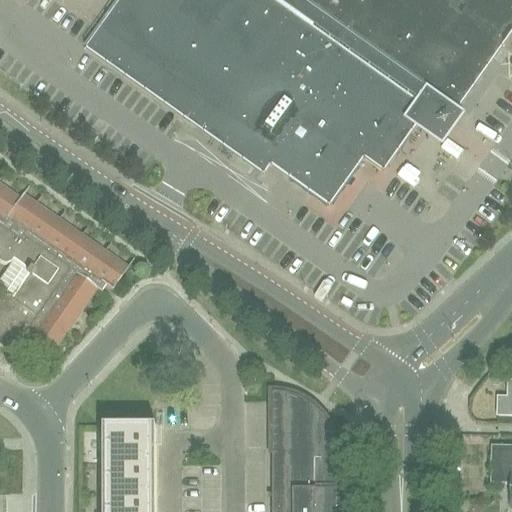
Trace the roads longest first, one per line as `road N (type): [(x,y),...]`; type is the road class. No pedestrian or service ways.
road 1 (tertiary): [(404,387),(0,122)]
road 2 (residential): [(236,443),(234,368),(177,314),(155,309),(127,319),(35,420)]
road 3 (tertiary): [(404,387),(511,279)]
road 4 (tertiary): [(404,511),(404,387)]
